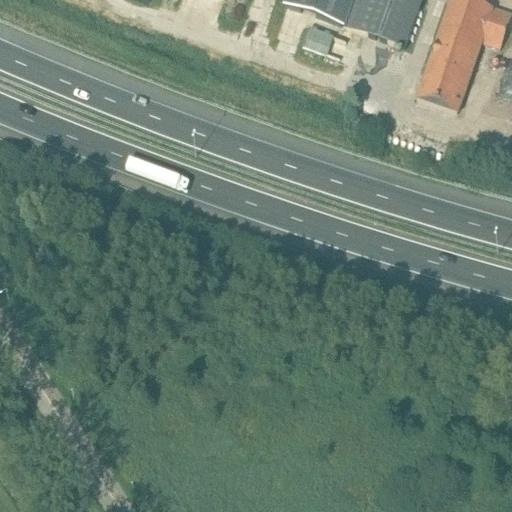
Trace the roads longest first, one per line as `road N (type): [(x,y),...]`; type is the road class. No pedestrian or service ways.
road 1 (motorway): [(0,109),(258,213),(511,290)]
road 2 (motorway): [(511,231),(273,160),(0,54)]
road 3 (secondary): [(130,511),(151,468),(135,425),(98,405),(57,415)]
